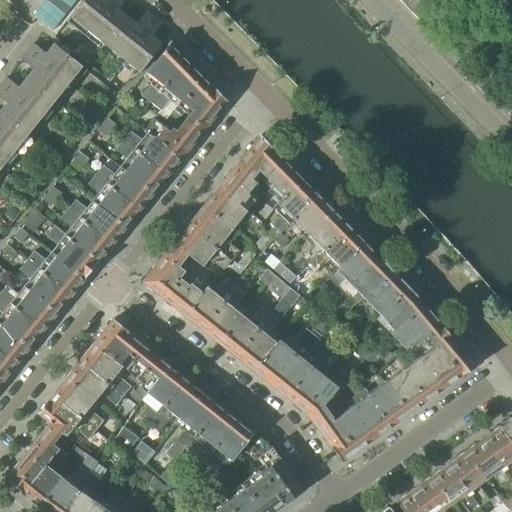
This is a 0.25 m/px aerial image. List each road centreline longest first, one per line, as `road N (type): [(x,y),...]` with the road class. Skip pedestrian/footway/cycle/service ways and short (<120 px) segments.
road 1 (residential): [(511,363),(455,291),(263,92)]
road 2 (residential): [(336,497),(294,437),(110,288)]
road 3 (residential): [(110,288),(263,92)]
road 4 (residential): [(336,497),(511,369)]
road 5 (unclassified): [(511,143),(372,0)]
road 6 (residential): [(0,428),(110,288)]
road 7 (residential): [(263,92),(169,0)]
